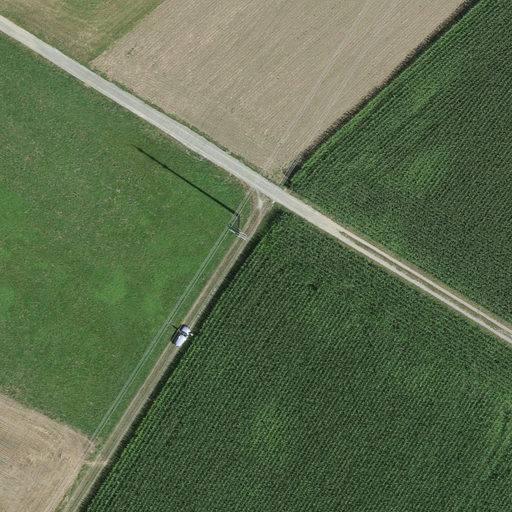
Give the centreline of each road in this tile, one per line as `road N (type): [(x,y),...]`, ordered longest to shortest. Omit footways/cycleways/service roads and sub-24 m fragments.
road 1 (track): [(268,190),(68,511)]
road 2 (track): [(268,190),(0,24)]
road 3 (track): [(511,341),(268,190)]
